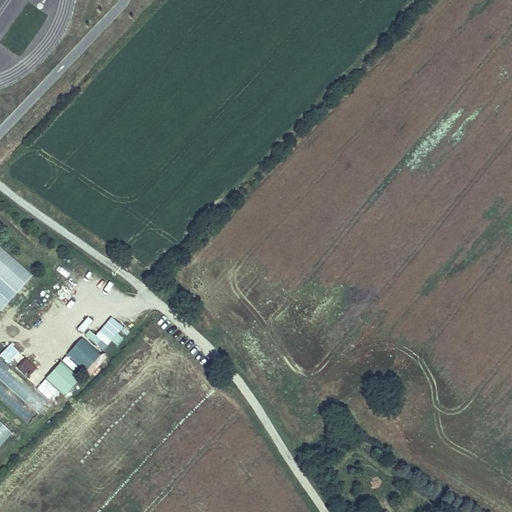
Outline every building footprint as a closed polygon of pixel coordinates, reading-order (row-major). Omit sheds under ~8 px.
[(0,246),(0,310),(2,312),(34,275),(0,246)] [(65,298),(75,290),(69,283),(59,290),(65,298)] [(111,317),(95,336),(89,331),(85,336),(103,351),(111,342),(116,346),(122,338),(117,333),(122,327),(111,317)] [(82,333),(94,323),(89,318),(77,328),(82,333)] [(77,366),(85,374),(102,356),(84,339),(63,362),(72,371),(77,366)] [(0,356),(8,365),(20,353),(10,344),(0,353),(0,356)] [(93,376),(107,357),(102,354),(88,372),(93,376)] [(0,359),(0,400),(29,427),(49,404),(0,359)] [(26,359),(16,369),(27,380),(37,369),(26,359)] [(45,379),(64,397),(80,380),(61,362),(45,379)]
